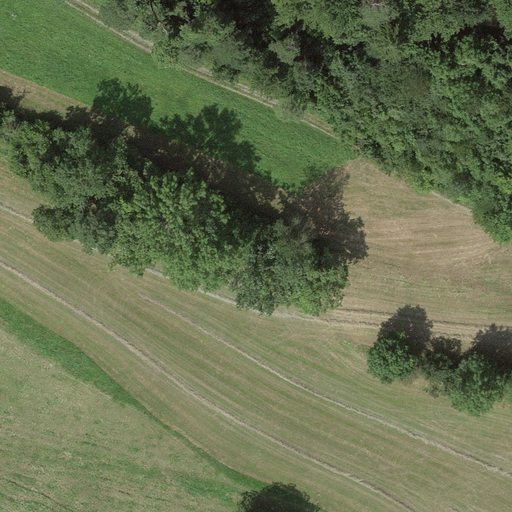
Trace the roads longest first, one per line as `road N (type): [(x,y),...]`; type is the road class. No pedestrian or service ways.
road 1 (track): [(66,0),(145,47),(511,225)]
road 2 (track): [(511,27),(350,0)]
